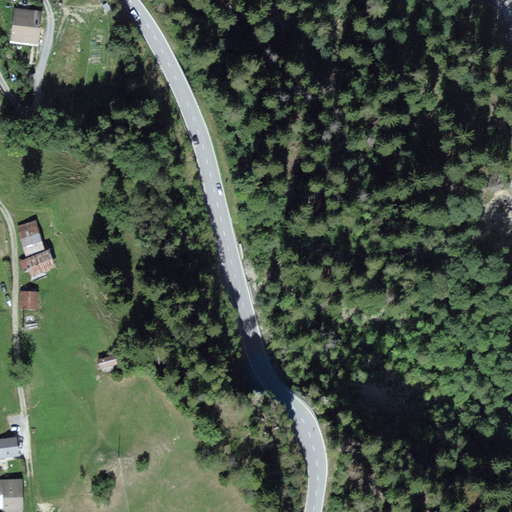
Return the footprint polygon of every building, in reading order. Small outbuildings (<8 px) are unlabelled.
[(41,13),(15,10),(11,46),(37,49),(41,13)] [(43,251),(33,224),(15,231),(25,257),(43,251)] [(53,271),(47,253),(18,264),(22,273),(26,271),(29,280),(53,271)] [(36,294),(20,294),(20,311),(35,312),(36,294)] [(115,354),(96,359),(99,369),(117,364),(115,354)] [(0,460),(17,459),(15,441),(0,442),(0,460)] [(20,511),(21,511),(20,483),(0,483),(0,497),(1,498),(1,511),(20,511)]
